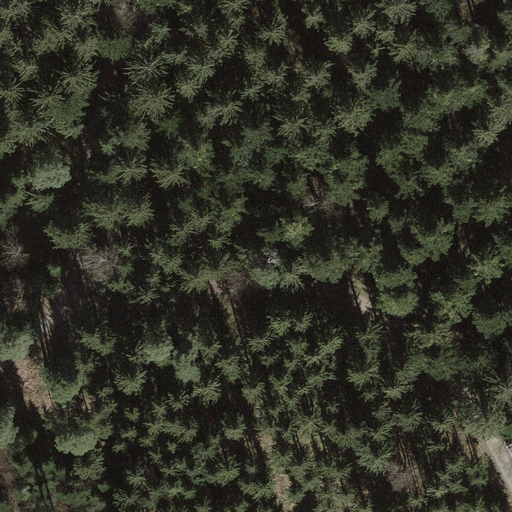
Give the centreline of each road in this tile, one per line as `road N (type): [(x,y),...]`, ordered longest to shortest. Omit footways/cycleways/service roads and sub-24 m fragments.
road 1 (track): [(511,485),(418,338),(321,294),(237,286),(71,299)]
road 2 (track): [(71,299),(103,92),(146,0)]
